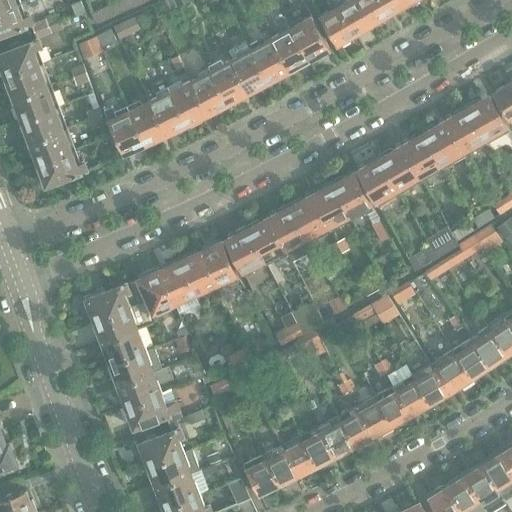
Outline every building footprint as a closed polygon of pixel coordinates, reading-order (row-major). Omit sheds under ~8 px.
[(0,0),(0,10),(22,3),(20,0),(0,0)] [(135,6),(132,0),(120,0),(110,4),(115,15),(135,6)] [(175,0),(161,0),(160,0),(165,10),(178,5),(175,0)] [(350,38),(355,34),(335,0),(329,0),(328,1),(332,9),(321,16),(338,45),(340,44),(342,44),(349,40),(350,38)] [(373,24),(358,0),(347,0),(345,2),(344,0),(335,0),(355,34),(361,31),(364,32),(370,28),(371,26),(373,24)] [(386,17),(391,14),(382,0),(358,0),(373,24),(374,23),(377,24),(385,19),(386,17)] [(408,4),(405,0),(382,0),(391,14),(396,11),(398,12),(406,7),(406,5),(408,4)] [(22,3),(0,10),(0,36),(5,34),(7,37),(19,33),(18,30),(33,24),(30,15),(27,16),(22,3)] [(91,13),(94,20),(98,23),(115,15),(110,4),(91,13)] [(41,36),(65,27),(59,12),(36,21),(41,36)] [(312,16),(291,27),(310,62),(323,55),(322,53),(330,49),(312,16)] [(117,28),(121,38),(141,30),(136,20),(117,28)] [(310,62),(291,27),(271,38),(289,71),(297,67),(298,69),(310,62)] [(116,42),(111,31),(97,37),(102,48),(116,42)] [(102,50),(96,37),(80,44),(86,57),(102,50)] [(289,71),(271,38),(251,49),(270,84),(283,77),(282,75),(289,71)] [(0,68),(3,77),(44,62),(39,49),(42,48),(39,39),(23,45),(22,42),(10,46),(11,49),(0,53),(0,60),(1,63),(0,63),(0,68)] [(270,84),(251,49),(247,40),(229,49),(234,58),(231,60),(248,93),(256,89),(258,91),(270,84)] [(248,93),(231,60),(211,70),(230,106),(242,99),(241,97),(248,93)] [(14,98),(52,84),(44,62),(3,77),(8,91),(11,90),(14,98)] [(86,70),(83,63),(70,68),(73,75),(86,70)] [(211,70),(191,81),(208,115),(216,110),(217,113),(230,106),(211,70)] [(89,78),(86,71),(73,76),(76,83),(89,78)] [(200,118),(208,115),(191,81),(171,91),(188,127),(201,121),(200,118)] [(511,82),(511,83),(494,93),(511,121),(511,119),(511,82)] [(19,120),(60,105),(52,84),(14,98),(17,107),(15,108),(19,120)] [(176,133),(188,127),(171,91),(150,100),(166,134),(175,130),(176,133)] [(478,100),(467,106),(488,143),(511,131),(490,95),(481,101),(478,100)] [(150,100),(130,110),(147,146),(161,140),(159,138),(166,134),(150,100)] [(30,141),(68,127),(60,105),(19,120),(24,134),(27,133),(30,141)] [(134,152),(147,146),(130,110),(118,115),(114,106),(105,109),(109,119),(125,153),(133,150),(134,152)] [(446,120),(467,156),(488,143),(467,106),(456,112),(455,115),(446,120)] [(101,115),(99,107),(90,110),(93,118),(101,115)] [(101,115),(93,118),(96,126),(104,123),(101,115)] [(434,125),(424,131),(445,168),(467,156),(446,120),(437,126),(434,125)] [(36,164),(76,149),(68,127),(30,141),(33,150),(31,151),(36,164)] [(403,145),(423,180),(445,168),(424,131),(413,137),(412,140),(403,145)] [(391,149),(380,156),(401,193),(423,180),(403,145),(394,150),(391,149)] [(76,149),(36,164),(41,178),(43,177),(46,185),(60,180),(61,183),(73,179),(72,176),(87,170),(84,162),(81,163),(76,149)] [(118,150),(104,155),(107,162),(121,157),(118,150)] [(379,206),(401,193),(380,156),(369,162),(368,165),(358,170),(379,206)] [(343,176),(333,181),(352,219),(373,208),(355,173),(346,177),(343,176)] [(312,194),(331,230),(352,219),(333,181),(321,187),(321,190),(312,194)] [(511,192),(494,205),(500,215),(511,207),(511,192)] [(300,198),(290,204),(309,241),(331,230),(312,194),(303,199),(300,198)] [(270,217),(288,252),(293,261),(314,250),(309,241),(290,204),(279,209),(278,212),(270,217)] [(475,220),(479,228),(495,218),(491,211),(475,220)] [(257,221),(247,226),(267,263),(288,252),(270,217),(260,222),(257,221)] [(511,236),(511,219),(511,218),(498,227),(508,240),(511,236)] [(389,240),(380,222),(371,226),(381,244),(389,240)] [(453,232),(458,241),(474,230),(469,222),(453,232)] [(484,246),(488,251),(503,241),(492,224),(476,235),(484,246)] [(245,275),(267,263),(247,226),(236,231),(235,234),(226,239),(245,275)] [(463,247),(462,248),(467,257),(484,246),(476,235),(461,244),(463,247)] [(433,250),(439,258),(459,245),(453,237),(433,250)] [(209,247),(201,251),(217,285),(230,310),(237,307),(224,282),(238,276),(223,241),(219,243),(219,241),(208,246),(209,247)] [(409,259),(415,271),(438,258),(431,246),(409,259)] [(462,248),(443,259),(449,268),(467,257),(462,248)] [(193,252),(179,258),(196,294),(217,285),(201,251),(194,254),(193,252)] [(167,266),(159,269),(175,303),(196,294),(179,258),(166,264),(167,266)] [(426,270),(427,271),(432,279),(449,268),(443,259),(426,270)] [(153,313),(175,303),(159,269),(152,272),(151,270),(140,275),(141,277),(138,278),(153,313)] [(363,286),(369,295),(386,285),(380,276),(363,286)] [(415,293),(409,282),(391,292),(397,303),(415,293)] [(87,307),(92,321),(129,307),(125,294),(130,293),(127,283),(86,298),(89,307),(87,307)] [(327,299),(334,313),(345,308),(338,293),(327,299)] [(393,304),(388,295),(358,312),(363,321),(393,304)] [(100,334),(103,342),(137,329),(150,324),(142,302),(129,307),(92,321),(97,336),(100,334)] [(511,322),(506,314),(489,326),(508,354),(509,354),(511,355),(511,354),(511,322)] [(355,326),(350,316),(336,324),(341,334),(355,326)] [(450,320),(456,329),(462,325),(456,316),(450,320)] [(506,356),(508,354),(489,326),(471,338),(491,366),(497,362),(500,362),(505,359),(506,356)] [(103,350),(107,363),(145,349),(137,329),(103,342),(105,349),(103,350)] [(185,335),(176,338),(181,350),(190,347),(185,335)] [(260,340),(264,350),(277,344),(272,335),(260,340)] [(484,370),(491,366),(471,338),(454,349),(473,378),(474,377),(477,377),(484,373),(484,370)] [(286,358),(303,349),(299,342),(283,351),(286,358)] [(119,384),(153,371),(163,368),(155,346),(145,349),(107,363),(113,378),(116,377),(119,384)] [(248,346),(228,355),(232,365),(253,355),(248,346)] [(471,379),(473,378),(454,349),(435,361),(454,390),(462,385),(464,385),(470,382),(471,379)] [(286,358),(283,351),(283,350),(266,359),(271,367),(287,358),(286,358)] [(387,358),(382,362),(388,373),(394,370),(387,358)] [(382,362),(376,365),(382,376),(388,373),(382,362)] [(431,364),(413,375),(430,404),(431,404),(434,405),(439,402),(440,398),(448,394),(431,364)] [(119,393),(124,406),(161,393),(156,378),(159,377),(161,381),(173,377),(173,379),(174,378),(169,365),(163,368),(153,371),(119,384),(121,392),(119,393)] [(430,404),(413,375),(409,367),(390,378),(395,385),(411,415),(419,411),(421,412),(427,409),(428,406),(430,404)] [(211,385),(214,394),(249,377),(245,368),(211,385)] [(343,372),(340,374),(350,393),(356,390),(350,379),(348,380),(343,372)] [(344,397),(350,393),(340,374),(336,376),(341,384),(338,386),(344,397)] [(411,415),(395,385),(377,395),(393,425),(395,424),(397,425),(403,422),(404,419),(411,415)] [(171,389),(161,393),(124,406),(129,421),(132,420),(135,428),(180,411),(171,389)] [(393,425),(377,395),(358,406),(375,436),(382,432),(384,432),(391,429),(391,426),(393,425)] [(375,436),(358,406),(340,416),(355,446),(357,445),(359,446),(367,442),(368,439),(375,436)] [(355,446),(340,416),(320,426),(335,456),(343,452),(346,453),(353,450),(354,447),(355,446)] [(335,456),(320,426),(302,435),(317,465),(318,465),(321,466),(328,462),(329,459),(335,456)] [(0,428),(0,471),(2,471),(1,468),(17,462),(9,443),(6,444),(0,428)] [(141,454),(145,465),(183,451),(178,439),(184,437),(181,428),(140,443),(144,453),(141,454)] [(317,465),(302,435),(283,445),(298,475),(305,471),(308,472),(315,469),(315,466),(317,465)] [(510,447),(502,452),(511,468),(511,442),(509,445),(510,447)] [(298,475),(283,445),(264,454),(279,484),(281,483),(283,485),(289,481),(290,479),(298,475)] [(153,479),(156,486),(202,468),(199,460),(188,464),(183,451),(145,465),(151,480),(153,479)] [(482,461),(508,502),(511,499),(511,468),(502,452),(494,457),(493,455),(482,461)] [(244,464),(259,494),(267,490),(270,491),(276,488),(277,485),(279,484),(264,454),(244,464)] [(474,469),(466,474),(483,503),(489,511),(492,511),(508,502),(482,461),(472,467),(474,469)] [(161,508),(199,494),(209,490),(204,477),(215,472),(213,465),(202,468),(156,486),(159,493),(156,494),(161,508)] [(446,483),(464,511),(468,511),(483,503),(466,474),(457,479),(456,477),(446,483)] [(228,483),(237,503),(238,504),(251,498),(241,478),(228,483)] [(464,511),(446,483),(437,489),(438,491),(429,496),(438,511),(464,511)] [(0,499),(0,511),(35,511),(27,489),(0,499)] [(203,506),(199,494),(161,508),(162,511),(211,511),(209,504),(203,506)] [(412,502),(400,508),(402,511),(427,511),(421,500),(413,504),(412,502)]
